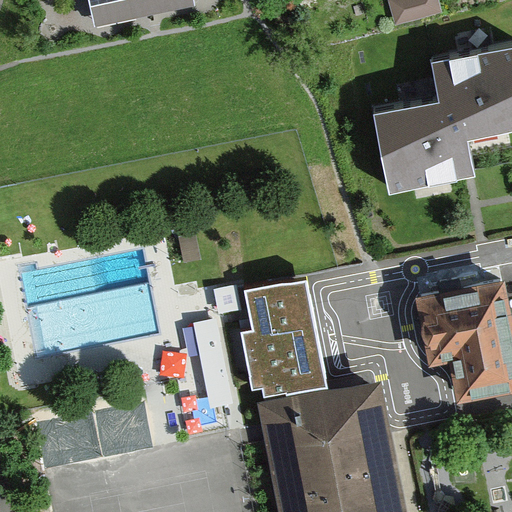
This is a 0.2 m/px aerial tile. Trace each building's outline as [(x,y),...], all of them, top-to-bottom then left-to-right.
[(191,0),(88,0),(92,20),(192,0),(191,0)] [(439,0),(390,0),(396,20),(441,7),(439,0)] [(511,36),(432,52),(439,90),(373,103),(388,182),(477,165),(469,126),(511,118),(511,36)] [(328,379),(305,270),(243,283),(251,323),(241,326),(252,381),(261,379),(264,392),(328,379)] [(511,384),(511,306),(505,271),(416,288),(423,325),(429,356),(448,352),(457,396),(511,384)] [(231,389),(217,317),(193,321),(204,374),(210,373),(214,393),(231,389)] [(188,346),(165,351),(168,367),(192,362),(188,346)] [(404,511),(378,374),(260,397),(281,511),(404,511)]
